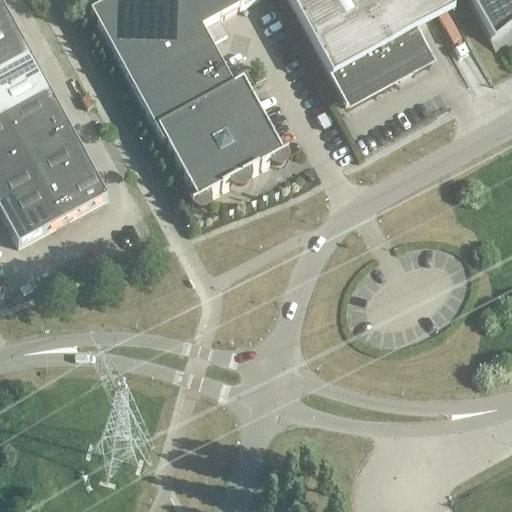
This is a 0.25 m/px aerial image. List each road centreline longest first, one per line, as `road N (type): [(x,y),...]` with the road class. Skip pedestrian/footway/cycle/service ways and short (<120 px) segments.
road 1 (unclassified): [(275,377),(308,271),(327,241),(511,132)]
road 2 (tertiary): [(275,377),(131,341),(76,340),(0,360)]
road 3 (tertiary): [(0,371),(68,362),(128,366),(264,409)]
road 4 (tertiary): [(264,409),(399,433),(511,416)]
road 5 (tertiary): [(511,403),(392,411),(275,377)]
